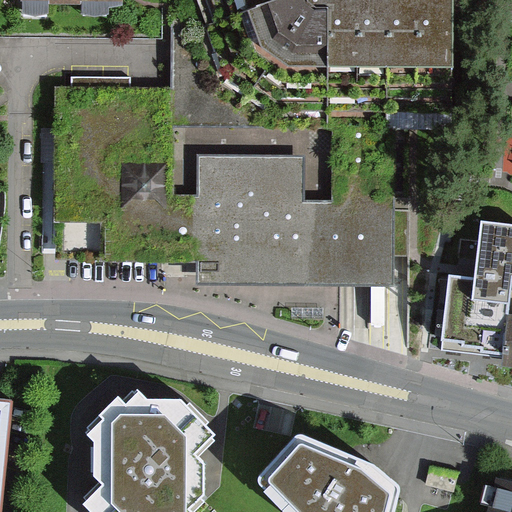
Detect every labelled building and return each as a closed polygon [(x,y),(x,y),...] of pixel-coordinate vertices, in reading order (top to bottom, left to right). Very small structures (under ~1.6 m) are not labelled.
[(459,0),(189,0),(191,5),(217,77),(273,118),(393,119),(459,120),(459,0)] [(191,5),(154,18),(154,77),(47,73),(44,224),(106,223),(106,252),(199,252),(200,277),(357,277),(391,277),(393,119),(273,118),(217,77),(191,5)] [(437,351),(504,357),(508,314),(511,281),(511,280),(511,239),(479,236),(475,276),(444,273),(437,351)] [(473,265),(474,241),(461,240),(461,265),(473,265)] [(98,445),(98,478),(106,486),(86,506),(91,511),(194,511),(190,507),(202,495),(204,460),(197,452),(217,432),(185,400),(150,400),(139,390),(125,404),(121,400),(87,435),(98,445)] [(0,511),(11,407),(0,405),(0,511)] [(399,490),(376,471),(304,441),(300,440),(296,441),(260,479),(258,484),(259,490),(281,511),(397,511),(401,498),(400,492),(399,490)] [(511,511),(511,484),(497,481),(487,511),(511,511)]
